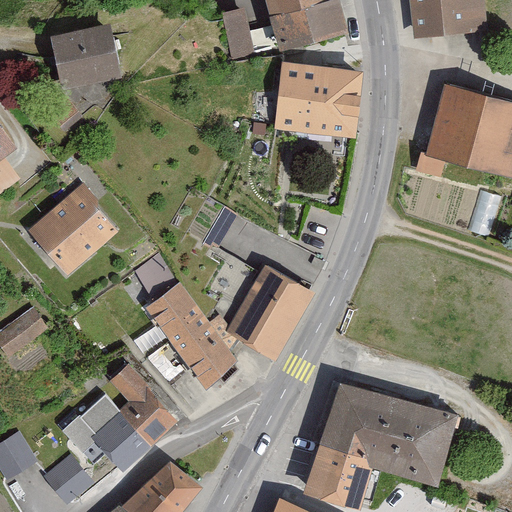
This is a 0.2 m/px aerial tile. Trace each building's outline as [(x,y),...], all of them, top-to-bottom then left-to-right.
[(349,0),(271,0),(281,42),(355,24),(349,0)] [(489,0),(414,0),(420,45),(494,36),(489,0)] [(232,54),(254,50),(245,2),(223,6),(232,54)] [(251,27),(255,48),(270,45),(267,24),(251,27)] [(123,80),(111,28),(56,40),(68,92),(123,80)] [(366,74),(284,64),(276,128),(358,138),(366,74)] [(511,101),(449,87),(432,163),(511,181),(511,101)] [(0,130),(0,170),(19,155),(0,130)] [(122,233),(82,188),(28,235),(68,280),(122,233)] [(143,282),(167,277),(162,256),(139,260),(143,282)] [(269,266),(231,328),(274,353),(311,292),(269,266)] [(181,287),(149,310),(210,397),(242,374),(181,287)] [(49,329),(33,307),(0,329),(0,345),(8,357),(49,329)] [(142,369),(81,417),(119,465),(180,416),(142,369)] [(454,415),(339,382),(308,487),(357,501),(370,459),(435,478),(454,415)] [(0,460),(12,477),(35,461),(17,435),(0,446),(0,460)] [(88,481),(71,459),(51,475),(69,497),(88,481)] [(180,468),(126,508),(130,511),(189,511),(205,494),(180,468)] [(301,511),(277,503),(273,511),(301,511)]
